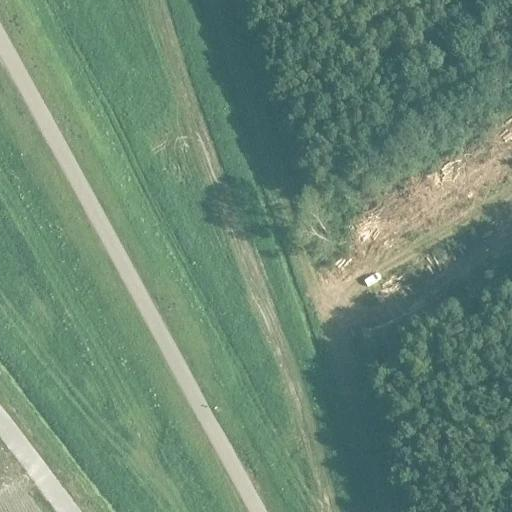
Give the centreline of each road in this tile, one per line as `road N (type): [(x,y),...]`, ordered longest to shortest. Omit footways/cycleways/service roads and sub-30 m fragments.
road 1 (unclassified): [(250,511),(0,52)]
road 2 (track): [(511,191),(327,297),(332,350),(392,511)]
